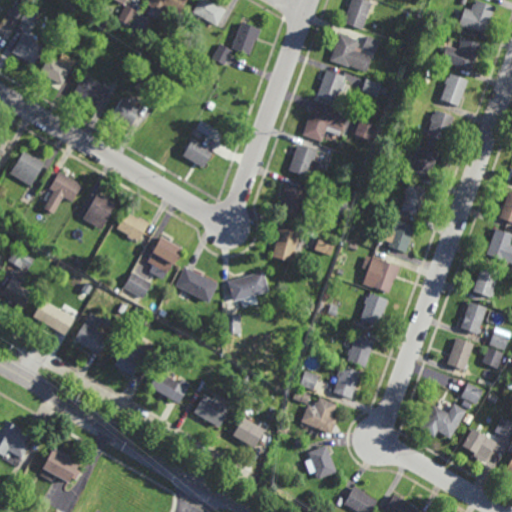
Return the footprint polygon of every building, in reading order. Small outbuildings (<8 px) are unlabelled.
[(16,17),(7,12),(13,0),(18,0),(24,3),(16,17)] [(185,0),(177,14),(161,5),(154,17),(144,11),(149,4),(142,0),(185,0)] [(216,25),(191,10),(197,0),(211,0),(226,8),(216,25)] [(361,29),(342,22),(350,0),(365,0),(371,2),(361,29)] [(478,0),(495,6),(484,32),(468,25),(467,26),(458,23),(464,7),(470,10),(473,3),(474,3),(475,0),(478,0)] [(127,24),(116,16),(124,3),(135,10),(127,24)] [(28,25),(18,19),(26,6),(36,12),(28,25)] [(140,34),(139,33),(137,36),(126,30),(129,26),(128,26),(137,10),(149,17),(140,34)] [(256,39),(254,38),(248,53),(231,47),(240,21),(260,28),(256,39)] [(357,47),(355,46),(353,50),(371,56),(365,71),(348,65),(348,66),(329,59),(339,32),(357,39),(356,42),(358,43),(357,47)] [(27,38),(28,36),(30,38),(29,39),(41,46),(31,63),(10,51),(20,34),(27,38)] [(374,52),(362,48),(367,35),(378,40),(374,52)] [(471,70),(441,60),(446,45),(458,49),(461,42),(459,41),(461,36),(480,43),(471,70)] [(222,65),(210,57),(219,42),(231,50),(222,65)] [(182,59),(173,55),(177,48),(185,52),(182,59)] [(60,83),(37,70),(46,54),(69,67),(60,83)] [(341,91),(338,90),(333,102),(316,95),(325,69),(343,75),(341,81),(344,82),(341,91)] [(88,75),(88,76),(108,88),(98,106),(71,90),(82,73),(83,73),(84,72),(88,75)] [(468,79),(458,105),(440,99),(446,83),(444,83),(446,76),(448,77),(450,73),(468,79)] [(376,95),(361,90),(366,77),(380,83),(376,95)] [(166,99),(161,97),(167,88),(171,90),(166,99)] [(130,126),(110,114),(120,96),(140,107),(130,126)] [(211,109),(205,106),(209,100),(214,103),(211,109)] [(343,129),(341,128),(339,135),(324,130),(320,141),(302,134),(312,105),(332,112),(331,114),(344,119),(343,123),(345,123),(343,129)] [(444,142),(426,135),(428,130),(424,128),(425,125),(429,126),(431,121),(430,120),(432,114),(434,114),(436,109),(454,116),(444,142)] [(165,144),(145,132),(154,116),(175,128),(165,144)] [(370,139),(354,133),(360,118),(376,124),(370,139)] [(208,135),(194,127),(199,119),(213,127),(208,135)] [(200,143),(201,141),(204,143),(203,145),(211,149),(201,166),(180,154),(190,137),(200,143)] [(315,172),(309,170),(307,176),(287,169),(297,143),(316,150),(313,160),(319,162),(315,172)] [(438,152),(433,166),(434,167),(430,178),(411,171),(416,156),(414,156),(416,149),(418,150),(419,145),(438,152)] [(42,162),(27,185),(7,172),(20,150),(30,156),(31,155),(42,162)] [(69,201),(59,195),(49,212),(41,207),(50,190),(46,187),(56,170),(79,183),(69,201)] [(427,188),(417,216),(399,209),(405,193),(404,193),(406,186),(407,187),(409,181),(427,188)] [(297,218),(277,213),(284,184),(304,189),(297,218)] [(511,222),(499,217),(509,190),(511,191),(511,222)] [(98,229),(78,217),(94,192),(113,204),(98,229)] [(342,213),(327,207),(332,194),(347,200),(342,213)] [(136,218),(137,216),(147,222),(136,240),(131,237),(130,239),(124,236),(125,234),(114,227),(123,210),(136,218)] [(414,226),(405,251),(387,245),(388,242),(377,238),(381,227),(391,230),(393,223),(395,224),(396,220),(414,226)] [(21,230),(15,226),(18,222),(24,226),(21,230)] [(291,262),(270,256),(278,226),(299,232),(291,262)] [(511,263),(501,259),(500,261),(496,260),(497,257),(486,253),(495,228),(511,233),(511,236),(509,244),(511,245),(511,263)] [(165,273),(145,261),(150,252),(149,251),(158,235),(180,248),(165,273)] [(329,254),(313,249),(318,235),(334,241),(329,254)] [(23,271),(3,259),(11,247),(31,259),(23,271)] [(398,266),(394,278),(393,278),(387,292),(372,286),(371,287),(361,283),(371,255),(398,266)] [(78,268),(70,263),(74,257),(82,262),(78,268)] [(492,296),(490,296),(490,297),(472,291),(482,264),(499,270),(492,291),(493,292),(492,296)] [(207,302),(173,285),(182,266),(216,283),(207,302)] [(149,282),(140,298),(129,292),(125,298),(119,294),(122,288),(120,287),(129,271),(149,282)] [(232,301),(226,281),(262,271),(268,290),(232,301)] [(20,307),(0,295),(0,288),(7,276),(17,281),(15,284),(28,291),(20,307)] [(85,296),(81,293),(85,287),(89,291),(85,296)] [(111,300),(105,297),(108,292),(114,295),(111,300)] [(386,299),(376,325),(369,322),(369,324),(366,322),(366,321),(359,319),(365,303),(363,302),(365,296),(367,296),(368,292),(386,299)] [(61,335),(29,316),(39,299),(71,318),(61,335)] [(479,333),(478,332),(477,333),(460,328),(469,301),(486,306),(479,328),(481,329),(479,333)] [(120,313),(115,310),(119,302),(124,305),(120,313)] [(334,316),(326,313),(330,303),(337,306),(335,310),(336,310),(334,316)] [(93,331),(106,339),(96,354),(89,349),(88,351),(70,339),(80,323),(87,312),(100,320),(93,331)] [(222,334),(222,314),(239,314),(239,333),(222,334)] [(181,337),(175,333),(177,329),(183,333),(181,337)] [(503,350),(488,344),(493,331),(508,337),(503,350)] [(373,339),(363,366),(345,359),(356,332),(373,339)] [(463,370),(445,363),(456,336),(473,343),(463,370)] [(139,379),(131,374),(130,376),(112,365),(125,342),(144,353),(143,354),(151,359),(139,379)] [(496,368),(480,362),(487,346),(502,353),(496,368)] [(359,372),(350,398),(331,391),(336,377),(335,377),(338,369),(339,370),(341,365),(359,372)] [(177,382),(179,378),(188,384),(177,403),(145,384),(154,369),(177,382)] [(312,390),(299,385),(304,370),(318,375),(312,390)] [(246,384),(240,380),(244,373),(250,377),(246,384)] [(474,404),(460,397),(467,382),(482,390),(474,404)] [(306,403),(291,398),(295,388),(310,394),(306,403)] [(493,403),(486,398),(489,393),(497,397),(493,403)] [(229,403),(226,409),(228,410),(217,427),(192,412),(202,395),(211,400),(214,394),(229,403)] [(335,404),(330,418),(335,420),(330,433),(300,422),(306,404),(313,407),(314,402),(316,402),(318,397),(335,404)] [(449,438),(423,422),(433,405),(448,413),(453,403),(465,410),(449,438)] [(468,423),(462,420),(467,412),(472,415),(468,423)] [(511,429),(507,438),(493,430),(502,416),(511,422),(511,429)] [(253,447),(232,435),(242,417),(263,429),(253,447)] [(25,435),(20,444),(25,447),(23,452),(25,453),(21,460),(5,450),(1,458),(0,457),(0,426),(4,420),(13,426),(13,428),(25,435)] [(483,462),(472,456),(474,453),(461,445),(471,428),(495,442),(483,462)] [(295,448),(292,441),(301,437),(304,445),(295,448)] [(289,450),(285,443),(291,440),(294,448),(289,450)] [(336,471),(335,472),(316,478),(313,471),(309,473),(304,461),(309,459),(307,453),(325,445),(336,471)] [(69,458),(67,462),(75,466),(73,469),(77,472),(72,480),(69,478),(66,483),(40,468),(49,452),(50,453),(53,449),(69,458)] [(8,494),(0,488),(0,486),(8,474),(17,480),(8,494)] [(368,511),(357,511),(343,503),(353,486),(364,492),(363,493),(375,500),(368,511)] [(413,511),(384,511),(383,511),(393,494),(416,508),(413,511)]
